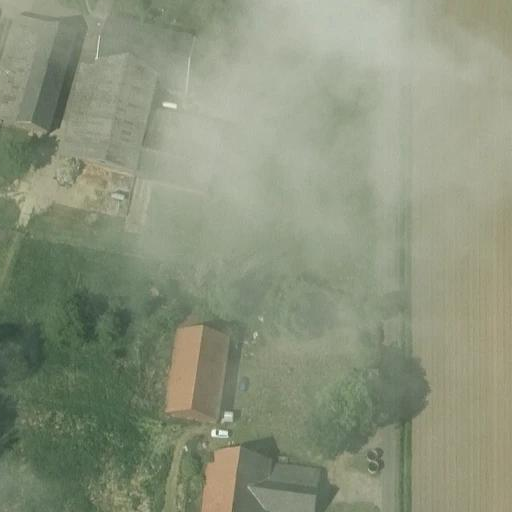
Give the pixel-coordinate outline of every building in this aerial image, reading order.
[(195,44),(107,23),(96,76),(154,90),(186,98),(195,44)] [(30,51),(9,126),(47,138),(75,37),(45,27),(37,53),(30,51)] [(154,90),(96,76),(89,109),(147,123),(149,114),(154,90)] [(147,123),(89,109),(81,146),(139,160),(147,123)] [(222,132),(149,114),(147,123),(139,160),(135,179),(207,196),(222,132)] [(139,160),(81,146),(77,165),(135,179),(139,160)] [(229,328),(183,321),(167,418),(213,426),(229,328)] [(270,465),(211,457),(205,505),(250,511),(315,511),(320,474),(270,467),(270,465)]
